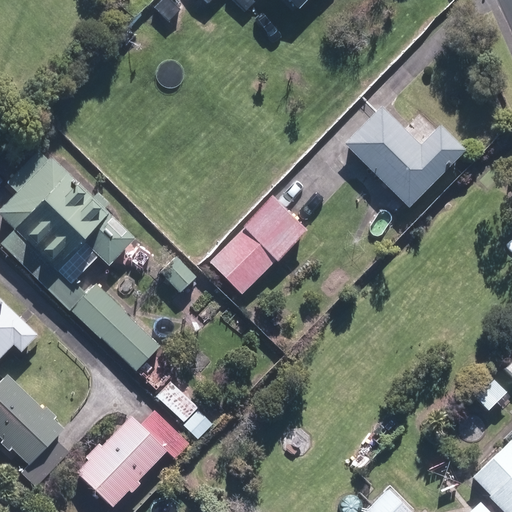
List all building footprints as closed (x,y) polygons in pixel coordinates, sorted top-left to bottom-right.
[(166,0),(158,8),(173,23),(185,10),(174,0),(166,0)] [(294,0),(306,11),(316,0),(294,0)] [(276,62),(259,44),(225,75),(241,93),(276,62)] [(349,140),(412,203),(468,147),(444,124),(424,144),(384,105),(349,140)] [(104,334),(139,368),(163,343),(98,281),(89,290),(78,279),(102,254),(114,264),(141,237),(55,155),(52,158),(41,148),(10,180),(21,191),(2,211),(17,226),(3,242),(102,337),(104,334)] [(212,260),(243,290),(277,255),(281,259),(310,229),(275,195),(212,260)] [(165,274),(184,294),(201,279),(181,259),(165,274)] [(326,286),(336,296),(353,278),(343,268),(326,286)] [(0,356),(15,341),(22,347),(38,331),(0,293),(0,356)] [(11,372),(0,383),(0,429),(16,445),(32,459),(24,468),(38,482),(71,448),(58,435),(67,425),(47,406),(11,372)] [(189,427),(202,440),(216,424),(175,387),(163,401),(189,424),(190,425),(189,427)] [(135,411),(82,470),(120,503),(170,446),(177,453),(189,439),(156,409),(146,420),(135,411)] [(372,439),(379,446),(392,433),(385,426),(372,439)] [(511,440),(478,472),(511,506),(511,440)] [(360,511),(399,511),(379,492),(360,511)]
